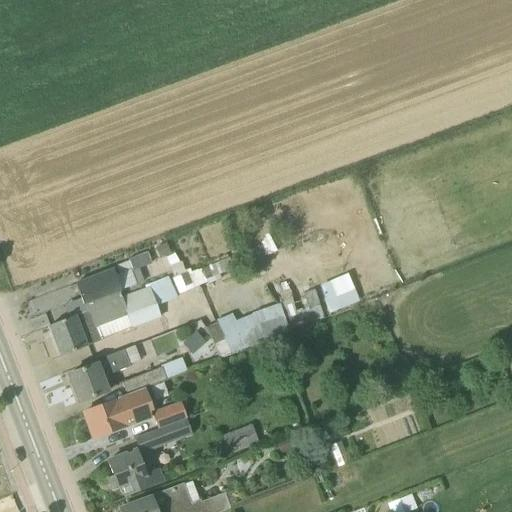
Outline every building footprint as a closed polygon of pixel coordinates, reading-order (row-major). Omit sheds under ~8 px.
[(293,231),(288,249),(325,260),(330,242),(293,231)] [(167,244),(156,248),(160,259),(171,255),(167,244)] [(175,255),(166,259),(170,268),(179,263),(175,255)] [(116,266),(119,275),(131,271),(127,262),(116,266)] [(88,312),(89,312),(95,327),(126,315),(132,330),(161,319),(155,304),(149,289),(122,299),(120,292),(122,291),(114,270),(76,285),(83,305),(85,305),(88,312)] [(317,283),(329,312),(359,300),(348,271),(317,283)] [(178,295),(193,289),(187,274),(186,274),(175,279),(172,280),(178,295)] [(101,342),(95,327),(89,312),(88,312),(75,317),(50,326),(61,357),(101,342)] [(196,333),(188,341),(197,349),(205,342),(196,333)] [(79,403),(107,392),(102,378),(130,368),(123,351),(105,358),(107,361),(97,365),(68,376),(79,403)] [(127,395),(142,389),(164,381),(160,369),(122,383),(127,395)] [(147,403),(142,389),(127,395),(128,397),(84,413),(93,439),(149,419),(144,405),(147,403)] [(159,430),(185,420),(179,404),(153,414),(159,430)] [(251,426),(237,431),(243,450),(258,445),(251,426)] [(141,452),(164,444),(158,430),(136,439),(141,452)] [(289,439),(272,445),(275,455),(292,448),(289,439)] [(121,487),(125,498),(162,484),(157,470),(145,475),(136,451),(108,462),(113,477),(108,479),(113,490),(121,487)] [(150,499),(120,510),(120,511),(223,511),(229,510),(224,495),(201,503),(200,501),(189,506),(182,486),(150,498),(150,499)]
